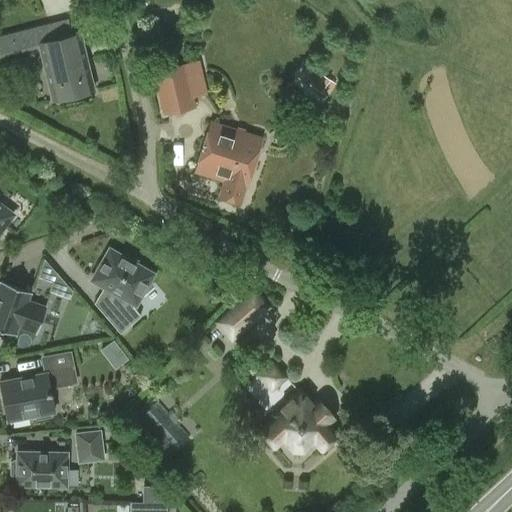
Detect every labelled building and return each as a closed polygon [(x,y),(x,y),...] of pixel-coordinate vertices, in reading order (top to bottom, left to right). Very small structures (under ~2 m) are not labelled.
[(79,33),(70,35),(66,20),(35,28),(38,42),(38,43),(52,99),(93,89),(79,33)] [(196,107),(193,97),(207,94),(200,59),(152,70),(162,115),(196,107)] [(334,83),(315,70),(307,83),(326,96),(334,83)] [(211,123),(196,170),(226,180),(221,196),(238,202),(243,186),(244,186),(260,139),(211,123)] [(0,236),(3,232),(0,230),(13,214),(0,203),(0,236)] [(109,248),(91,279),(104,287),(102,292),(115,307),(106,316),(120,333),(140,315),(134,307),(153,273),(109,248)] [(1,281),(0,284),(0,328),(14,334),(18,325),(36,332),(45,307),(27,300),(30,291),(1,281)] [(231,340),(269,307),(253,289),(215,322),(231,340)] [(114,338),(101,349),(117,367),(129,357),(114,338)] [(40,356),(44,372),(0,380),(0,384),(7,420),(34,415),(35,420),(51,417),(50,412),(54,411),(49,387),(76,382),(72,366),(69,351),(40,356)] [(289,377),(272,359),(255,375),(272,393),(289,377)] [(300,392),(260,430),(273,444),(284,438),(287,444),(293,450),(302,450),(308,445),(313,438),(322,447),(334,436),(324,425),(332,418),(317,401),(311,405),(300,392)] [(104,460),(101,429),(74,432),(78,462),(104,460)] [(11,461),(10,474),(16,477),(16,485),(66,486),(67,452),(17,451),(17,459),(11,461)] [(152,486),(152,502),(162,503),(162,486),(152,486)] [(130,502),(129,511),(165,511),(166,503),(162,503),(152,502),(142,502),(130,502)]
